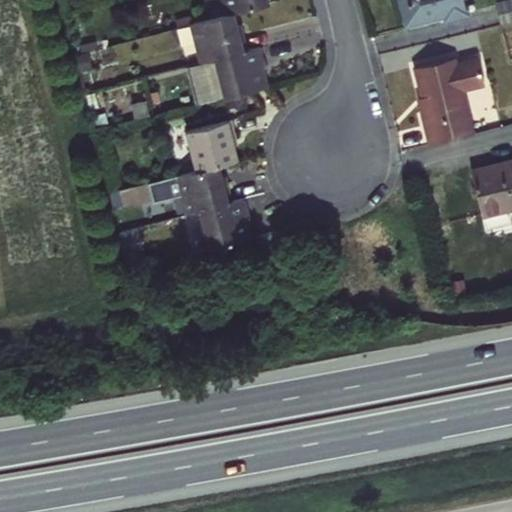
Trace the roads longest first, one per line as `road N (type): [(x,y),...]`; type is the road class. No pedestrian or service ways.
road 1 (trunk): [(511,357),(0,450)]
road 2 (trunk): [(0,498),(511,406)]
road 3 (residential): [(338,0),(353,90),(335,156)]
